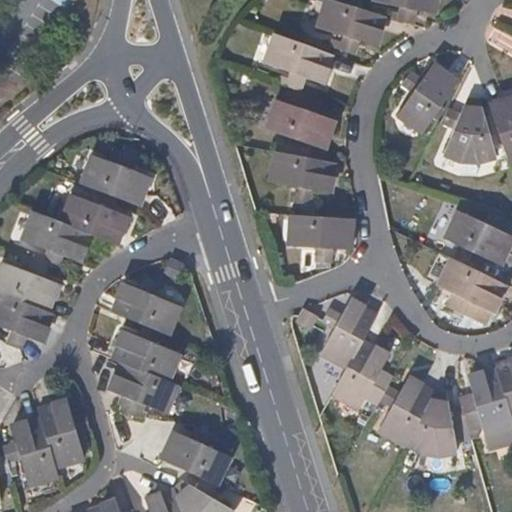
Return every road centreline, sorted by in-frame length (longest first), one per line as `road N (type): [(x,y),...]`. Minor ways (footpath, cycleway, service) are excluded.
road 1 (residential): [(221,218),(308,511)]
road 2 (unclassified): [(221,218),(177,57)]
road 3 (unclassified): [(127,107),(173,152),(221,218)]
road 4 (unclassified): [(112,55),(9,154)]
road 5 (unclassified): [(9,154),(127,107)]
